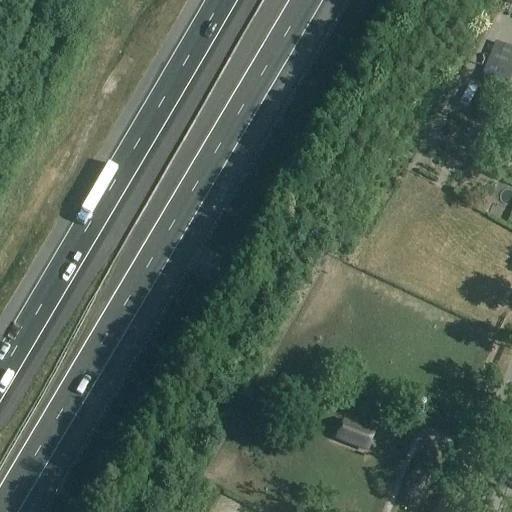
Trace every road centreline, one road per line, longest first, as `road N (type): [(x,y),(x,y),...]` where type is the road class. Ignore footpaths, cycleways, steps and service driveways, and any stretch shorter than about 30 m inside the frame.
road 1 (motorway): [(1,511),(305,0)]
road 2 (motorway): [(219,0),(0,373)]
